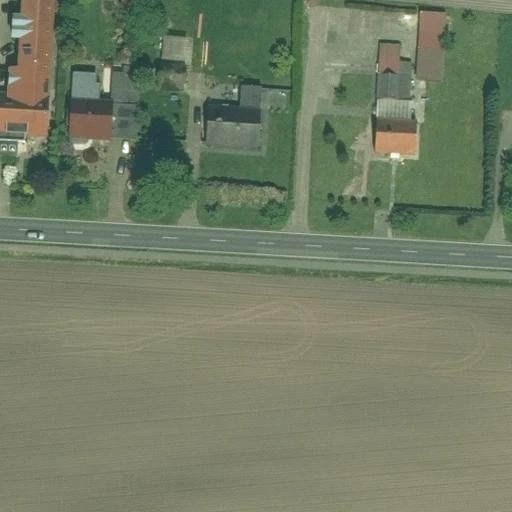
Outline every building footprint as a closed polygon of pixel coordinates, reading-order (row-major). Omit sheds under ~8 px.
[(1,99),(0,99),(0,135),(43,140),(50,0),(15,0),(15,16),(6,16),(4,40),(14,41),(12,69),(3,68),(1,99)] [(438,82),(443,15),(417,13),(412,81),(438,82)] [(158,64),(180,65),(181,40),(159,39),(158,64)] [(407,101),(408,64),(396,64),(397,47),(377,46),(376,63),(375,100),(407,101)] [(96,74),(70,72),(64,139),(108,142),(111,101),(94,100),(96,74)] [(236,108),(206,106),(203,143),(255,147),(258,110),(256,110),(257,90),(238,88),(236,108)] [(374,101),(373,121),(372,156),(412,158),(413,123),(408,122),(409,103),(374,101)]
